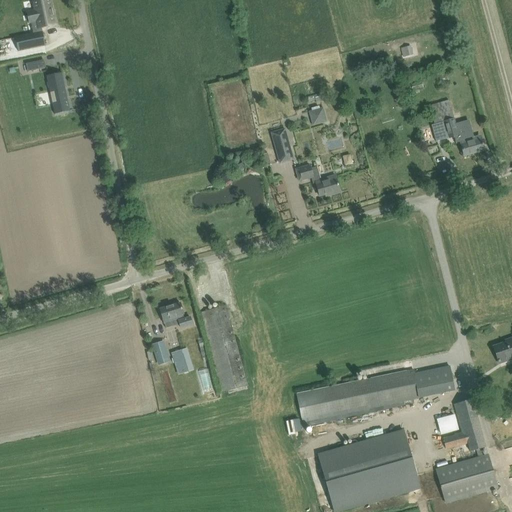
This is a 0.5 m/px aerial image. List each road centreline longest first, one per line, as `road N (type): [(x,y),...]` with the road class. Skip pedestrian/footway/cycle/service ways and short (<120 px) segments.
road 1 (unclassified): [(140,282),(511,173)]
road 2 (unclassified): [(140,282),(78,0)]
road 3 (unclassified): [(0,323),(140,282)]
